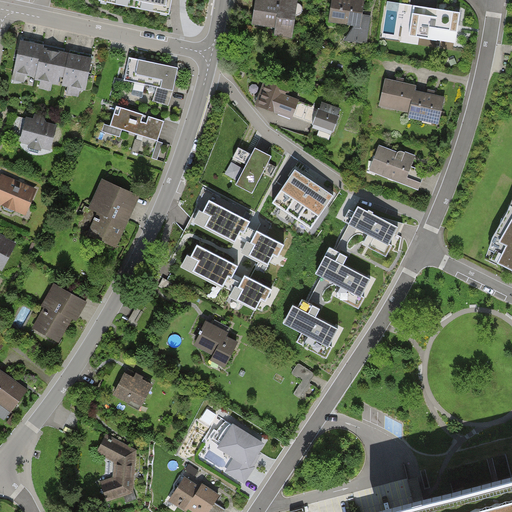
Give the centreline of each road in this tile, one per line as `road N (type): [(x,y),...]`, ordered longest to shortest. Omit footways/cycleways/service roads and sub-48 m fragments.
road 1 (residential): [(206,78),(166,197),(120,297),(0,467)]
road 2 (residential): [(258,511),(421,253)]
road 3 (residential): [(433,221),(318,168),(206,78)]
road 4 (residential): [(433,221),(461,153),(495,0)]
road 5 (residential): [(4,10),(211,55)]
